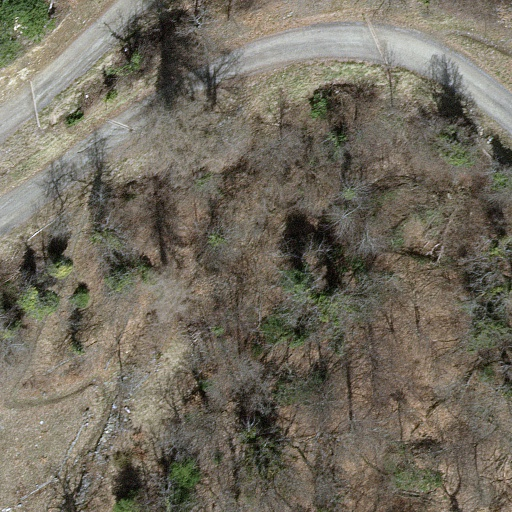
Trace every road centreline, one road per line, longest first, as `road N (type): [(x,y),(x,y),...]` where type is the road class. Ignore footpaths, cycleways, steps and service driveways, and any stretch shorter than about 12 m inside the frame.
road 1 (track): [(0,238),(140,119),(293,52),(362,48),(433,69),(511,118)]
road 2 (track): [(162,0),(85,65),(0,114)]
